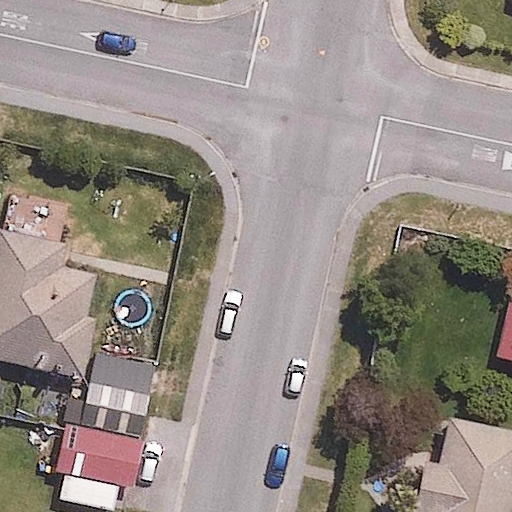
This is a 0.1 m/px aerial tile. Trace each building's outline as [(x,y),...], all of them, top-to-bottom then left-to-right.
[(151,360),(167,276),(61,255),(65,236),(2,224),(0,235),(0,352),(87,370),(91,348),(151,360)] [(511,362),(511,299),(497,297),(486,357),(511,362)] [(86,377),(78,430),(142,439),(150,387),(86,377)] [(438,451),(414,446),(401,505),(426,511),(425,511),(509,511),(511,498),(511,428),(446,415),(438,451)] [(63,427),(56,469),(69,471),(66,493),(118,501),(122,479),(136,481),(142,439),(78,430),(63,427)]
